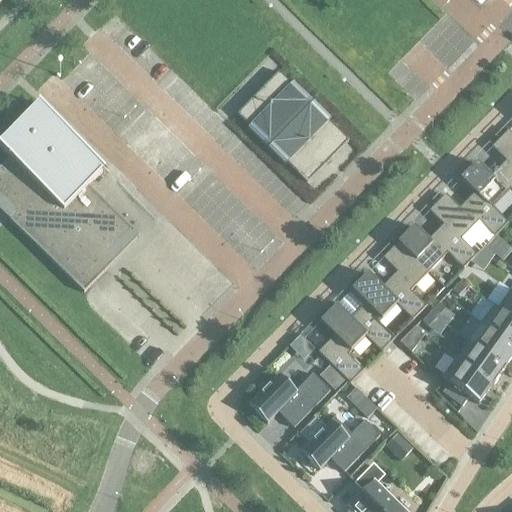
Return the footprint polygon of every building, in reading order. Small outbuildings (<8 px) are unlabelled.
[(375,67),(423,16),(406,0),(380,0),(344,38),(375,67)] [(248,128),(246,129),(284,167),(286,165),(307,185),(348,143),(328,122),(330,121),(292,83),(290,85),(278,74),(237,116),(248,128)] [(39,107),(38,108),(40,109),(0,149),(0,148),(0,151),(9,160),(0,169),(0,198),(15,213),(8,221),(84,295),(115,263),(112,259),(109,256),(132,232),(88,188),(105,171),(39,107)] [(511,136),(508,133),(492,150),(506,164),(507,163),(511,168),(511,136)] [(511,193),(511,168),(507,163),(506,164),(491,179),(477,165),(460,182),(475,195),(476,194),(492,210),(510,192),(511,193)] [(429,214),(443,227),(445,226),(461,242),(479,223),(494,239),(508,225),(492,210),(476,194),(475,195),(460,211),(446,197),(429,214)] [(463,271),(465,269),(477,257),(461,242),(445,226),(443,227),(428,243),(414,229),(398,245),(429,274),(447,255),(463,271)] [(496,239),(486,249),(503,263),(511,252),(496,239)] [(397,275),(382,290),(381,291),(397,307),(412,322),(426,309),(410,293),(429,274),(398,245),(383,261),(397,275)] [(381,291),(382,290),(368,276),(351,293),(366,306),(351,322),(349,323),(365,339),(381,354),(395,341),(379,325),(397,307),(381,291)] [(457,297),(466,289),(460,283),(451,292),(457,297)] [(493,308),(511,321),(511,292),(498,310),(494,307),(493,308)] [(439,305),(430,313),(436,319),(444,310),(439,305)] [(334,338),(319,354),(318,355),(350,386),(363,373),(347,357),(365,339),(349,323),(351,322),(337,308),(320,325),(334,338)] [(511,321),(493,308),(481,325),(511,347),(511,321)] [(428,327),(436,319),(430,313),(422,322),(428,327)] [(511,347),(481,325),(468,343),(505,369),(511,359),(511,347)] [(505,370),(505,369),(468,343),(455,360),(493,388),(506,370),(505,370)] [(493,388),(455,360),(442,380),(450,386),(443,396),(462,410),(469,400),(478,406),(492,387),(493,388)] [(329,368),(319,378),(334,393),(344,383),(329,368)] [(267,426),(279,414),(282,417),(281,418),(294,430),(330,394),(312,377),(296,394),(279,377),(248,408),(267,426)] [(365,400),(356,410),(367,420),(376,411),(365,400)] [(319,473),(331,460),(334,463),(333,465),(344,475),(380,438),(364,423),(351,437),(334,420),(300,454),(319,473)] [(396,450),(405,459),(411,452),(397,438),(389,446),(395,452),(396,450)] [(400,511),(375,487),(383,478),(373,468),(355,486),(365,495),(351,509),(353,511),(400,511)]
